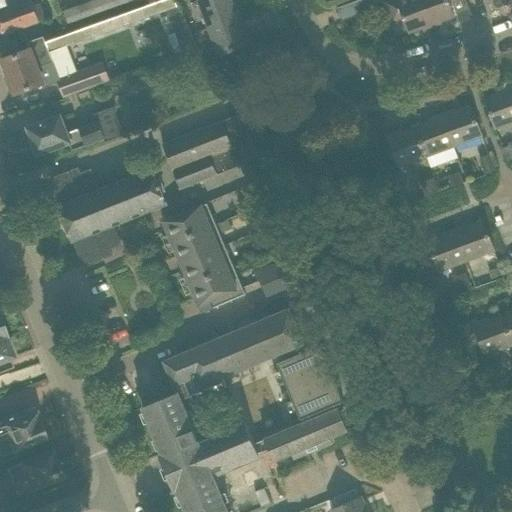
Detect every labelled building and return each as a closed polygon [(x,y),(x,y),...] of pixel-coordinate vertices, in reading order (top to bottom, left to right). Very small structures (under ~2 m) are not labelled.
[(0,29),(2,35),(38,22),(30,0),(0,11),(0,29)] [(174,0),(148,0),(44,38),(49,52),(67,46),(166,10),(182,55),(198,50),(179,4),(176,5),(174,0)] [(92,0),(62,11),(67,24),(131,0),(92,0)] [(198,0),(197,0),(207,28),(240,16),(236,4),(233,5),(231,0),(198,0)] [(357,0),(356,1),(360,14),(377,8),(374,0),(357,0)] [(433,28),(422,0),(385,0),(383,1),(389,17),(388,17),(392,27),(394,31),(399,33),(403,32),(407,31),(408,33),(422,28),(423,32),(433,28)] [(422,0),(433,28),(442,25),(441,21),(454,16),(450,2),(455,0),(422,0)] [(240,16),(207,28),(218,56),(248,45),(242,29),(245,28),(240,16)] [(201,31),(193,34),(195,42),(203,39),(201,31)] [(49,52),(44,38),(43,36),(27,42),(30,49),(2,60),(14,93),(42,82),(43,87),(56,82),(63,97),(109,81),(102,62),(76,71),(67,46),(49,52)] [(218,64),(222,75),(233,71),(229,60),(218,64)] [(511,122),(511,87),(511,85),(499,90),(500,92),(484,98),(495,128),(511,122)] [(89,90),(78,94),(82,103),(93,99),(89,90)] [(454,109),(442,114),(454,146),(482,136),(470,106),(455,112),(454,109)] [(61,115),(27,127),(38,155),(69,143),(72,150),(103,138),(105,142),(124,135),(113,107),(93,114),(96,121),(68,132),(61,115)] [(162,144),(170,163),(180,189),(218,175),(218,174),(259,158),(242,113),(162,144)] [(430,121),(416,126),(427,156),(431,168),(458,158),(454,146),(442,114),(430,118),(430,121)] [(427,156),(416,126),(401,132),(400,129),(387,134),(399,167),(427,156)] [(511,146),(503,150),(507,160),(511,158),(511,146)] [(480,158),(486,174),(495,171),(489,155),(480,158)] [(74,241),(84,266),(102,258),(100,253),(120,245),(112,225),(166,204),(161,192),(164,191),(160,180),(157,181),(152,168),(98,190),(91,170),(71,178),(68,172),(50,180),(60,205),(58,206),(72,241),(74,241)] [(459,172),(448,176),(452,187),(463,182),(459,172)] [(433,178),(420,183),(425,195),(425,196),(438,191),(438,190),(433,178)] [(162,221),(165,228),(201,313),(246,294),(212,214),(206,216),(201,204),(162,221)] [(228,218),(218,222),(222,231),(231,227),(228,218)] [(466,224),(454,228),(466,261),(494,251),(483,220),(467,226),(466,224)] [(466,261),(454,228),(442,233),(443,235),(427,241),(439,271),(466,261)] [(275,234),(267,237),(270,244),(278,241),(275,234)] [(302,251),(255,271),(267,299),(314,279),(302,251)] [(498,267),(488,271),(491,279),(501,275),(498,267)] [(451,277),(456,293),(471,288),(465,272),(451,277)] [(198,439),(182,400),(223,382),(221,378),(314,339),(299,304),(164,361),(177,393),(143,407),(162,454),(159,455),(174,491),(177,490),(186,511),(228,511),(213,475),(259,456),(244,420),(198,439)] [(511,311),(502,315),(511,343),(511,311)] [(511,345),(511,343),(502,315),(487,320),(486,318),(473,323),(485,355),(511,345)] [(0,371),(12,367),(9,358),(13,356),(5,337),(0,338),(0,371)] [(320,345),(277,363),(301,419),(343,401),(320,345)] [(338,408),(318,416),(265,439),(274,461),(291,454),(293,459),(332,443),(330,437),(347,430),(338,408)] [(0,453),(1,455),(45,437),(35,411),(19,417),(17,412),(0,419),(0,453)] [(351,428),(354,435),(366,430),(363,423),(351,428)] [(354,435),(357,443),(369,438),(366,430),(354,435)] [(357,443),(360,450),(372,445),(369,438),(357,443)] [(360,450),(363,457),(375,452),(372,445),(360,450)] [(0,488),(25,478),(30,489),(61,476),(51,450),(17,464),(16,463),(0,469),(0,488)] [(375,452),(363,457),(366,465),(378,460),(375,452)] [(368,511),(361,496),(331,509),(332,511),(368,511)]
